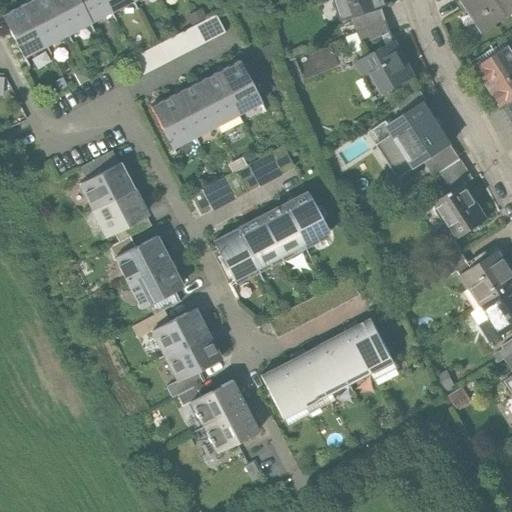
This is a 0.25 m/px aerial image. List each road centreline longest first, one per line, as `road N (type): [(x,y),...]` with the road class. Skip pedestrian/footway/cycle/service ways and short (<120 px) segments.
road 1 (residential): [(415,0),(511,196)]
road 2 (residential): [(0,49),(32,112),(50,124),(69,126),(122,99)]
road 3 (residential): [(122,99),(190,231)]
road 4 (residential): [(255,359),(242,376),(303,485)]
road 5 (residential): [(190,231),(255,359)]
road 6 (residential): [(255,359),(378,295)]
road 7 (residential): [(122,99),(243,36)]
road 8 (residential): [(190,231),(309,170)]
